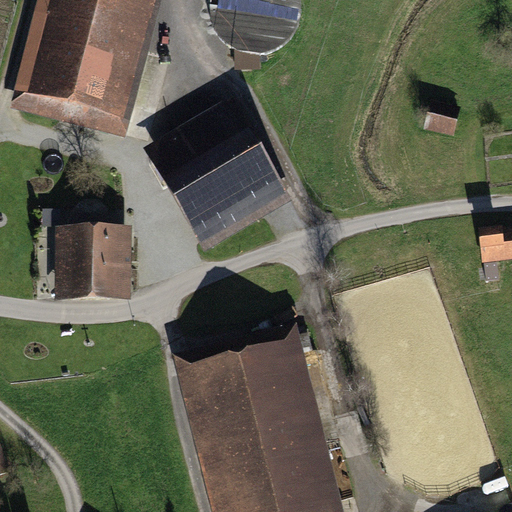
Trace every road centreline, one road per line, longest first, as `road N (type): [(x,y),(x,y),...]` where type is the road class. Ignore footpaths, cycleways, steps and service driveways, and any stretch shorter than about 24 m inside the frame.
road 1 (unclassified): [(511,203),(487,200),(298,236),(156,303),(85,314),(0,305)]
road 2 (track): [(156,303),(211,511)]
road 3 (track): [(78,511),(58,469),(0,412)]
